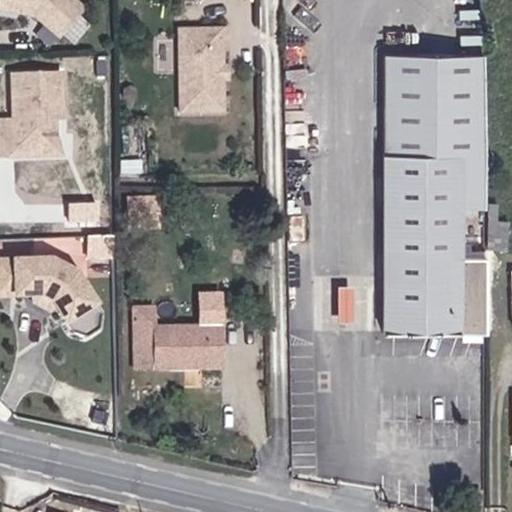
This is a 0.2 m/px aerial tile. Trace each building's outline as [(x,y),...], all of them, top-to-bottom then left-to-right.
[(71,0),(6,0),(6,10),(35,14),(51,41),(84,22),(71,0)] [(220,28),(172,29),(173,110),(216,109),(214,46),(221,45),(220,28)] [(490,323),(490,256),(490,246),(466,245),(466,202),(491,203),(491,120),(490,40),(389,42),(391,321),(490,323)] [(61,107),(60,72),(10,74),(11,118),(0,118),(0,152),(14,152),(13,147),(39,146),(55,131),(54,107),(61,107)] [(143,222),(142,195),(122,193),(121,222),(143,222)] [(164,196),(142,195),(143,222),(163,223),(164,196)] [(50,259),(0,259),(0,279),(18,279),(18,294),(42,294),(51,299),(65,323),(96,305),(77,273),(50,259)] [(18,279),(0,279),(0,294),(18,294),(18,279)] [(96,305),(65,323),(71,334),(86,339),(100,330),(102,315),(96,305)] [(217,322),(184,323),(135,323),(135,368),(219,366),(217,322)]
